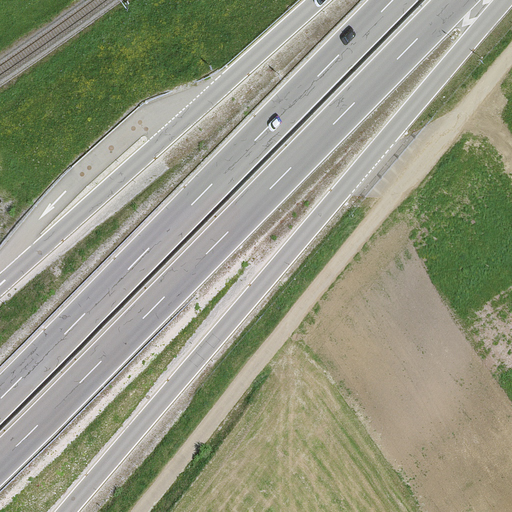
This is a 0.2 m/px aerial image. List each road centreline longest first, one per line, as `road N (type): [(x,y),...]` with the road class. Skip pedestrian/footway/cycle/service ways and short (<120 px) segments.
road 1 (motorway): [(67,511),(503,0)]
road 2 (motorway): [(0,460),(456,0)]
road 3 (unclassified): [(135,511),(511,55)]
road 4 (motorway): [(394,0),(0,400)]
road 5 (motorway): [(316,0),(0,285)]
